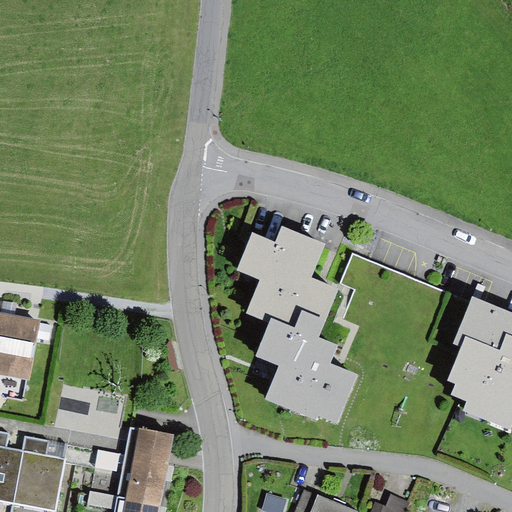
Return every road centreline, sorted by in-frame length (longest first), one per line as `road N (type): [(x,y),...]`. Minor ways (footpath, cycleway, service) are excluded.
road 1 (residential): [(218,511),(217,439),(183,264),(195,151)]
road 2 (residential): [(195,151),(511,269)]
road 3 (residential): [(195,151),(213,0)]
